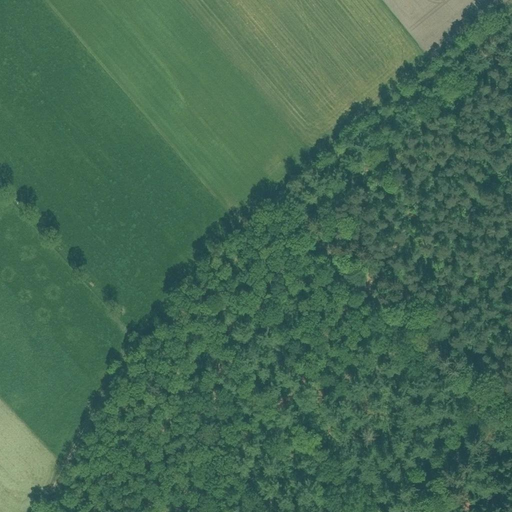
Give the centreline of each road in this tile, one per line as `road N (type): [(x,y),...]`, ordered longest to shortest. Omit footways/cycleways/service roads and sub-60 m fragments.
road 1 (track): [(284,202),(511,15)]
road 2 (track): [(323,246),(464,386)]
road 3 (track): [(408,511),(472,427),(464,386)]
